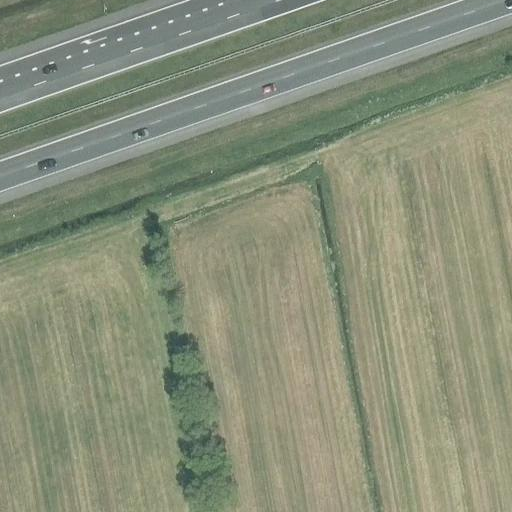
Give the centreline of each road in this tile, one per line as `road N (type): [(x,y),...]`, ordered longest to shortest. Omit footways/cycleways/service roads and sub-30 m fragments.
road 1 (motorway): [(0,176),(505,0)]
road 2 (motorway): [(285,0),(0,99)]
